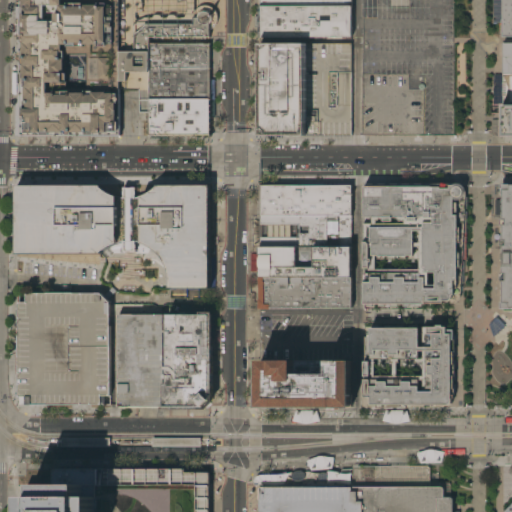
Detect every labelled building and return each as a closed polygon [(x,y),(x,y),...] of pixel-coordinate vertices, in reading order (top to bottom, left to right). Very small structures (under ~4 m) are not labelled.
[(118,138),(21,139),(20,0),(66,0),(66,5),(114,4),(114,46),(66,46),(67,84),(50,84),(50,95),(118,94),(118,138)] [(511,0),(511,39),(505,39),(505,38),(502,38),(502,34),(500,34),(500,22),(501,22),(501,17),(501,0),(511,0)] [(261,6),(261,38),(351,38),(351,6),(261,6)] [(196,25),(194,21),(194,17),(196,12),(199,9),(203,7),(207,7),(211,8),(215,10),(217,14),(218,19),(217,23),(215,27),(211,29),(210,138),(149,137),(150,72),(127,72),(127,82),(120,81),(120,52),(135,52),(136,24),(196,25)] [(511,75),(503,75),(503,43),(511,43),(511,75)] [(260,44),(261,136),(352,135),(352,44),(260,44)] [(100,79),(100,59),(112,59),(112,79),(100,79)] [(147,112),(146,85),(138,85),(139,112),(147,112)] [(503,105),(511,105),(511,135),(503,135),(503,105)] [(366,186),(366,183),(450,183),(450,185),(458,185),(458,186),(460,186),(462,187),(463,189),(464,191),(466,193),(465,197),(467,197),(467,209),(465,209),(465,211),(466,211),(466,233),(464,233),(464,236),(465,236),(464,258),(462,258),(462,261),(464,261),(463,283),(461,283),(461,286),(463,286),(463,291),(461,290),(461,295),(460,298),(458,301),(455,302),(452,303),(425,303),(422,303),(422,306),(416,306),(416,304),(410,304),(410,306),(403,306),(403,304),(398,304),(398,306),(391,306),(391,304),(385,303),(385,306),(379,306),(379,304),(374,304),(374,306),(366,306),(367,303),(364,303),(364,273),(368,273),(368,267),(364,267),(364,186),(366,186)] [(511,308),(500,308),(499,308),(499,301),(501,301),(501,281),(499,281),(499,274),(501,274),(501,246),(499,246),(499,240),(501,240),(501,225),(499,225),(499,219),(501,219),(501,191),(499,191),(499,184),(509,184),(509,185),(511,185),(511,308)] [(102,187),(106,190),(110,193),(115,195),(119,196),(124,197),(124,187),(136,187),(136,197),(141,196),(145,195),(149,193),(153,190),(157,187),(156,186),(158,185),(210,185),(210,288),(169,288),(169,286),(170,286),(170,280),(170,275),(168,269),(166,264),(163,259),(160,255),(156,251),(151,247),(146,245),(141,243),(135,241),(135,251),(124,251),(124,241),(118,243),(112,245),(107,248),(102,251),(103,252),(101,254),(17,254),(17,185),(101,185),(103,186),(102,187)] [(260,185),(351,185),(351,216),(260,215),(260,185)] [(260,246),(260,215),(351,216),(351,247),(260,246)] [(260,246),(351,247),(352,277),(259,277),(259,271),(260,253),(260,252),(257,252),(257,249),(260,249),(260,246)] [(259,271),(253,271),(253,265),(251,265),(251,259),(253,259),(253,253),(260,253),(259,271)] [(352,308),(270,308),(270,309),(259,309),(259,277),(352,277),(352,308)] [(110,395),(101,395),(101,404),(99,404),(99,406),(72,406),(72,405),(46,405),(46,406),(17,406),(17,374),(19,374),(18,302),(26,302),(26,293),(101,293),(110,302),(110,395)] [(168,314),(200,314),(200,312),(213,312),(213,403),(207,409),(167,409),(168,383),(168,380),(165,380),(165,375),(168,375),(168,314)] [(167,409),(162,409),(162,407),(118,407),(118,314),(164,314),(164,384),(168,383),(167,409)] [(504,325),(496,317),(488,324),(493,336),(504,325)] [(373,328),(373,326),(379,326),(379,327),(386,327),(386,326),(391,326),(391,327),(398,327),(398,326),(404,326),(404,327),(410,327),(410,326),(415,326),(415,328),(419,328),(419,347),(423,347),(423,327),(436,327),(436,325),(443,325),(443,327),(446,327),(446,329),(453,329),(453,388),(451,388),(451,394),(453,394),(453,398),(451,398),(452,401),(451,403),(450,405),(448,405),(445,405),(445,406),(437,406),(437,408),(425,408),(425,406),(412,406),(412,408),(401,408),(401,406),(388,406),(388,408),(376,408),(376,406),(364,406),(364,337),(370,337),(370,328),(373,328)] [(353,408),(340,408),(340,409),(332,409),(332,407),(259,408),(259,392),(257,392),(257,375),(258,375),(258,361),(272,361),(272,360),(295,360),(295,361),(352,360),(353,408)] [(28,483),(52,483),(52,469),(104,469),(194,469),(211,469),(211,511),(24,511),(24,494),(28,494),(28,483)] [(441,486),(443,487),(444,488),(444,489),(444,497),(451,497),(452,497),(453,498),(453,511),(458,511),(260,511),(260,487),(441,486)] [(511,511),(503,511),(511,502),(511,511)]
